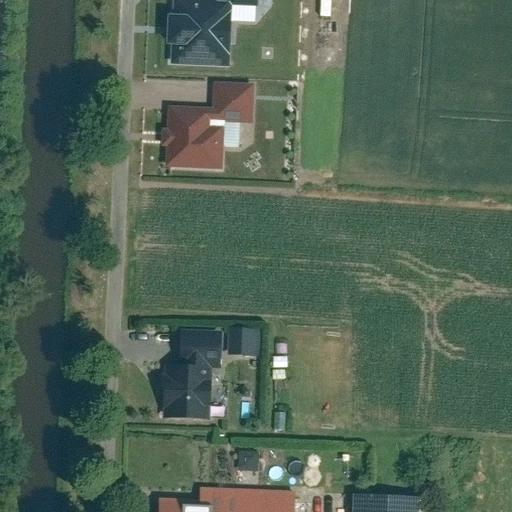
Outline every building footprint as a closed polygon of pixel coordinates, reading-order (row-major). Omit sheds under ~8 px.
[(180,0),(177,0),(168,13),(165,66),(232,69),(235,25),(258,26),(259,0),(214,0),(215,2),(180,0)] [(218,106),(217,118),(259,120),(261,83),(219,81),(218,106)] [(172,168),(230,170),(232,127),(217,126),(217,118),(218,106),(176,105),(175,127),(168,127),(167,145),(173,145),(172,168)] [(260,356),(261,329),(232,328),(231,355),(260,356)] [(187,330),(186,364),(218,365),(229,365),(230,331),(187,330)] [(168,418),(216,420),(218,365),(186,364),(170,363),(168,418)] [(243,469),(264,470),(264,450),(244,449),(243,469)] [(339,453),(277,451),(276,478),(339,480),(339,453)] [(299,511),(300,490),(207,487),(207,499),(165,498),(164,511),(299,511)] [(363,493),(362,511),(430,511),(431,495),(363,493)]
